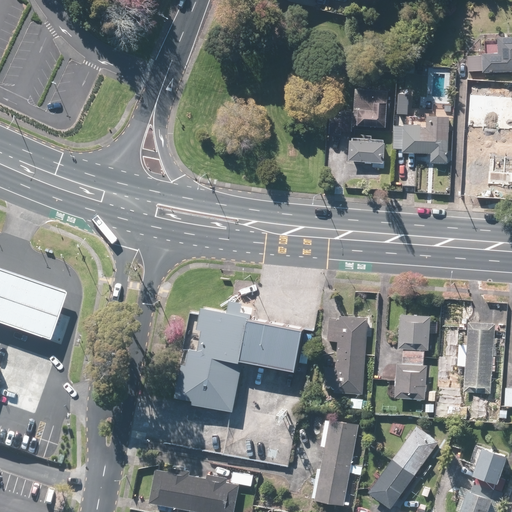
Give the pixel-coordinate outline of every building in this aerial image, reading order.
[(469,57),(469,72),(511,72),(511,37),(500,38),(499,53),(484,53),(484,57),(469,57)] [(391,92),(357,89),(354,125),(388,128),(391,92)] [(470,96),(469,126),(484,127),(485,97),(470,96)] [(485,97),(484,127),(499,128),(500,97),(485,97)] [(511,98),(500,97),(499,128),(511,128),(511,98)] [(330,117),(330,135),(343,135),(343,132),(353,132),(354,117),(330,117)] [(451,119),(430,118),(429,127),(406,126),(405,152),(432,153),(431,163),(449,164),(451,119)] [(386,142),(353,140),(352,162),(384,164),(386,142)] [(505,156),(490,155),(488,183),(503,184),(505,156)] [(511,156),(505,156),(503,184),(511,184),(511,156)] [(0,269),(0,321),(44,336),(59,288),(0,269)] [(228,310),(202,305),(198,327),(203,328),(199,348),(191,346),(187,363),(183,362),(176,395),(194,398),(194,402),(234,410),(244,359),(296,369),(304,327),(279,322),(252,317),(252,312),(242,310),(243,302),(230,299),(228,310)] [(432,315),(400,313),(398,348),(403,348),(402,363),(397,363),(395,396),(426,398),(428,365),(424,364),(425,350),(430,350),(432,315)] [(335,392),(363,394),(369,318),(340,316),(340,317),(330,316),(328,340),(339,341),(337,367),(326,366),(324,388),(335,389),(335,392)] [(468,322),(463,391),(492,393),(496,324),(468,322)] [(496,396),(474,394),(471,419),(494,421),(496,396)] [(367,399),(352,398),(351,407),(366,409),(367,399)] [(329,418),(316,499),(345,504),(359,423),(329,418)] [(417,424),(369,492),(392,508),(440,440),(417,424)] [(509,454),(483,445),(474,473),(478,474),(473,490),(470,488),(461,511),(488,511),(493,499),(500,501),(505,488),(498,486),(509,454)] [(207,477),(191,474),(191,470),(170,466),(169,469),(157,467),(150,501),(209,511),(234,511),(240,483),(228,481),(229,477),(208,473),(207,477)] [(234,470),(232,481),(253,484),(254,474),(234,470)]
